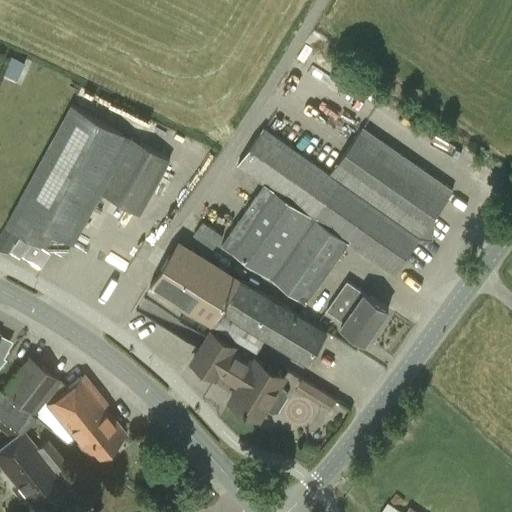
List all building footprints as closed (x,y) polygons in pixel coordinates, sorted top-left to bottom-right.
[(16,77),(22,60),(8,55),(1,71),(16,77)] [(170,158),(132,137),(72,104),(6,224),(46,246),(54,232),(74,242),(102,191),(140,212),(170,158)] [(394,274),(419,237),(453,188),(363,125),(330,173),(264,126),(237,164),(263,183),(221,243),(306,302),(348,242),(394,274)] [(223,234),(203,220),(193,235),(213,249),(223,234)] [(212,324),(220,311),(308,364),(328,330),(241,277),(241,276),(179,238),(150,286),(212,324)] [(364,291),(363,291),(347,280),(326,309),(343,321),(341,324),(366,341),(388,308),(364,291)] [(287,389),(280,384),(285,376),(235,345),(236,344),(212,330),(193,361),(238,388),(231,399),(260,417),(266,407),(273,411),(279,410),(288,396),(287,389)] [(28,354),(1,390),(33,415),(40,405),(48,402),(76,437),(92,458),(125,432),(81,376),(68,386),(59,380),(60,378),(28,354)] [(298,375),(292,386),(327,406),(333,395),(298,375)] [(0,426),(12,436),(0,445),(0,462),(40,511),(47,511),(74,491),(55,468),(66,459),(47,436),(36,445),(24,429),(35,419),(37,417),(33,415),(1,390),(0,389),(0,426)] [(419,511),(409,505),(404,511),(402,511),(388,502),(380,511),(419,511)]
